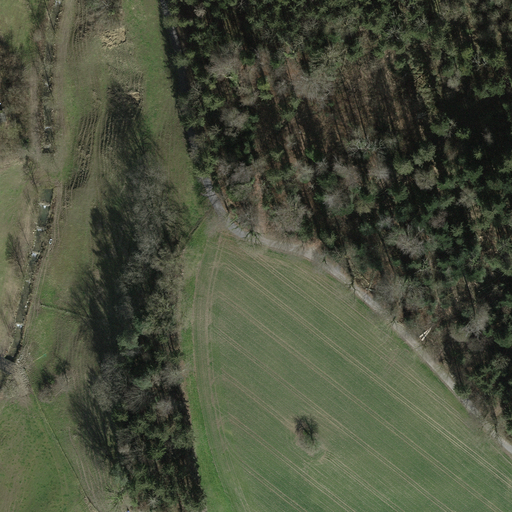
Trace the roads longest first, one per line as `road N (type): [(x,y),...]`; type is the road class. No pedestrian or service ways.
road 1 (track): [(511,451),(317,258),(228,222),(198,158),(162,0)]
road 2 (track): [(441,0),(327,72),(268,146),(259,179),(261,240)]
